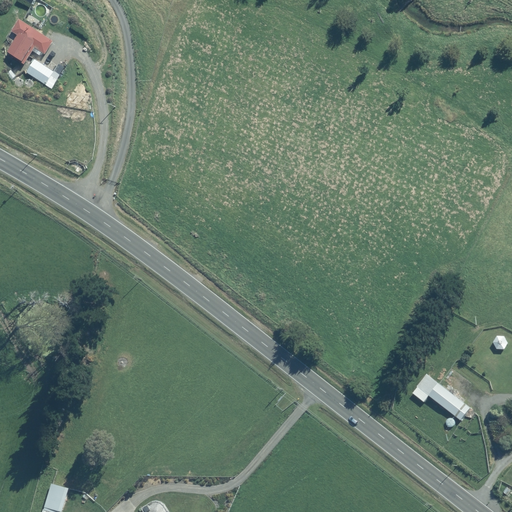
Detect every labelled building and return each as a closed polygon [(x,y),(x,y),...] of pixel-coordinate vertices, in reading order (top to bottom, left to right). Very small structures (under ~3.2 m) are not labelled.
[(10,54),(28,66),(38,53),(45,58),(47,54),(50,56),(59,43),(25,20),(16,33),(22,37),(10,54)] [(55,75),(57,73),(38,59),(28,73),(52,90),(60,78),(55,75)] [(504,336),(496,335),(492,342),(496,349),(503,349),(507,343),(504,336)] [(412,394),(424,403),(430,396),(461,421),(471,408),(427,373),(416,386),(417,387),(412,394)] [(58,511),(59,510),(62,511),(69,487),(51,482),(42,511),(58,511)]
